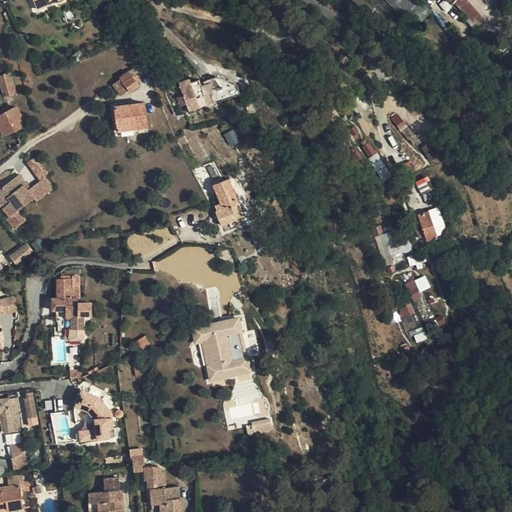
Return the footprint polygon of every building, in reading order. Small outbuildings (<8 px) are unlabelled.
[(468,0),(454,0),(454,1),(468,18),(466,20),(473,29),(485,19),(468,0)] [(511,1),(510,0),(486,0),(498,13),(511,1)] [(129,70),(120,77),(130,90),(139,83),(129,70)] [(11,71),(0,74),(0,82),(4,94),(17,91),(11,71)] [(241,93),(238,83),(218,75),(205,80),(206,82),(202,83),(200,79),(192,82),(190,77),(180,81),(184,94),(187,103),(190,109),(241,93)] [(120,77),(112,82),(123,95),(130,90),(120,77)] [(181,105),(187,103),(184,94),(178,97),(181,105)] [(118,130),(147,126),(144,102),(114,106),(118,130)] [(0,126),(4,134),(26,124),(17,106),(0,114),(0,126)] [(148,131),(147,126),(118,130),(114,106),(111,106),(116,135),(148,131)] [(27,183),(19,173),(16,176),(24,186),(25,185),(27,183)] [(12,214),(10,216),(8,218),(15,228),(26,219),(18,210),(34,197),(34,196),(29,190),(25,185),(24,186),(16,176),(0,188),(0,204),(3,207),(5,205),(12,214)] [(229,178),(223,181),(215,184),(222,202),(218,204),(225,223),(245,215),(229,178)] [(49,191),(41,180),(29,190),(34,196),(34,197),(37,201),(49,191)] [(410,207),(417,205),(419,204),(415,192),(408,194),(410,207)] [(3,207),(10,216),(12,214),(5,205),(3,207)] [(412,215),(419,213),(417,205),(410,207),(412,215)] [(438,206),(429,209),(438,236),(448,233),(438,206)] [(429,209),(419,213),(412,215),(414,223),(420,221),(427,240),(438,236),(429,209)] [(383,266),(396,263),(394,255),(411,251),(408,238),(395,242),(393,232),(376,236),(383,266)] [(29,244),(15,256),(19,261),(33,250),(29,244)] [(60,278),(56,278),(56,297),(55,297),(55,310),(56,310),(57,321),(71,320),(71,328),(84,328),(84,314),(92,314),(91,302),(78,302),(78,296),(76,297),(75,292),(80,292),(79,274),(60,274),(60,278)] [(411,299),(432,289),(424,275),(404,285),(411,299)] [(402,318),(415,312),(410,303),(397,309),(402,318)] [(241,318),(224,322),(194,328),(197,342),(203,341),(211,378),(225,375),(252,370),(249,355),(247,355),(242,333),(244,332),(241,318)] [(84,328),(71,328),(71,338),(84,338),(84,328)] [(147,335),(138,341),(143,348),(152,341),(147,335)] [(214,387),(220,386),(226,384),(225,375),(211,378),(214,387)] [(33,392),(27,393),(28,398),(26,399),(29,418),(37,417),(33,392)] [(81,392),(74,408),(86,413),(95,421),(97,438),(108,436),(107,427),(113,426),(111,412),(97,397),(81,392)] [(4,432),(6,431),(12,431),(22,430),(19,410),(20,409),(19,401),(10,401),(10,398),(0,399),(0,416),(2,418),(4,432)] [(254,424),(248,426),(249,433),(261,431),(261,432),(270,431),(270,429),(272,428),(270,417),(254,421),(254,424)] [(9,444),(13,459),(27,451),(25,442),(9,444)] [(132,456),(134,468),(146,466),(144,455),(132,456)] [(134,468),(134,471),(144,470),(145,479),(147,480),(148,488),(149,487),(163,487),(162,466),(146,466),(134,468)] [(0,502),(6,501),(7,508),(7,510),(23,507),(21,491),(32,490),(29,473),(17,475),(18,484),(0,486),(0,502)] [(88,492),(88,504),(97,503),(97,511),(123,511),(122,490),(119,490),(118,478),(104,478),(105,491),(88,492)] [(180,511),(179,486),(163,487),(149,487),(150,505),(159,504),(159,511),(180,511)]
